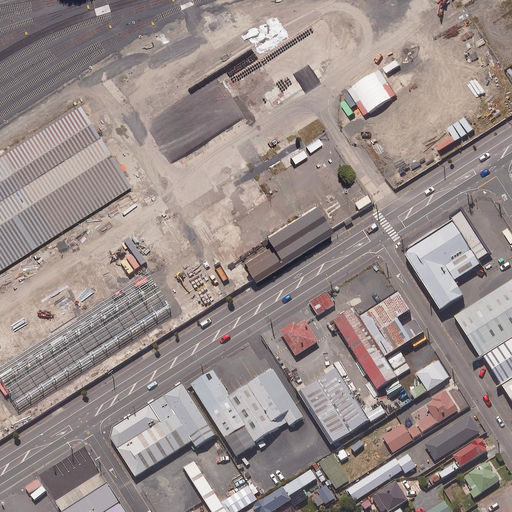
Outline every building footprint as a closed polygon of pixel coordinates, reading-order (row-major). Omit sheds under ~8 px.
[(265,20),(253,0),(243,0),(216,17),(210,8),(195,18),(216,51),(265,20)] [(346,52),(325,18),(157,127),(178,160),(254,111),(260,119),(277,108),(276,106),(323,76),(324,78),(340,68),(334,60),(346,52)] [(0,127),(20,115),(16,108),(32,98),(22,80),(51,62),(41,46),(0,72),(0,127)] [(395,176),(403,189),(511,118),(511,81),(505,70),(500,73),(492,61),(476,72),(473,68),(452,81),(440,63),(392,93),(404,111),(351,144),(378,186),(395,176)] [(0,153),(0,271),(134,184),(81,102),(0,153)] [(319,139),(306,147),(311,153),(323,145),(319,139)] [(259,154),(263,152),(258,144),(249,149),(254,157),(259,154)] [(254,157),(249,149),(242,153),(247,162),(254,157)] [(304,150),(291,158),(295,165),(308,157),(304,150)] [(254,157),(247,162),(251,168),(263,161),(259,154),(254,157)] [(373,204),(368,197),(356,205),(360,212),(373,204)] [(245,261),(256,279),(335,229),(318,203),(268,235),(273,243),(245,261)] [(488,252),(460,209),(449,216),(453,221),(404,252),(441,310),(463,295),(453,280),(480,263),(477,259),(488,252)] [(66,324),(0,365),(0,377),(14,400),(20,411),(172,313),(162,298),(148,274),(66,324)] [(485,358),(511,340),(511,282),(455,318),(481,360),(485,358)] [(21,298),(27,307),(40,298),(34,289),(21,298)] [(327,294),(310,304),(318,317),(335,308),(327,294)] [(386,360),(400,352),(425,336),(416,321),(403,328),(400,322),(412,315),(399,294),(360,319),(386,360)] [(397,378),(386,360),(360,319),(355,310),(335,323),(379,392),(398,380),(397,378)] [(319,344),(306,322),(303,323),(302,320),(281,333),(296,358),(319,344)] [(511,340),(485,358),(505,389),(511,384),(511,340)] [(400,352),(386,360),(397,378),(398,378),(411,370),(400,352)] [(423,383),(429,393),(450,379),(439,361),(417,375),(423,383)] [(246,430),(256,445),(289,424),(291,428),(304,419),(273,371),(257,381),(229,399),(247,428),(245,429),(246,430)] [(319,383),(352,436),(369,425),(362,414),(335,372),(319,382),(319,383)] [(227,442),(246,430),(245,429),(247,428),(229,399),(214,374),(192,388),(227,442)] [(185,387),(182,383),(176,387),(178,390),(165,398),(193,443),(198,449),(217,437),(185,387)] [(352,436),(319,383),(317,385),(301,394),(334,447),(352,436)] [(405,391),(400,383),(387,391),(391,399),(405,391)] [(429,393),(423,383),(410,392),(416,401),(429,393)] [(447,392),(433,401),(434,403),(427,408),(431,415),(437,424),(439,426),(460,413),(447,392)] [(150,407),(161,425),(120,451),(137,478),(193,443),(165,398),(157,403),(155,400),(148,404),(150,407)] [(161,425),(150,407),(133,418),(131,415),(124,419),(126,423),(114,431),(112,439),(120,451),(161,425)] [(387,415),(382,408),(374,413),(372,409),(366,412),(373,424),(387,415)] [(431,415),(417,424),(423,433),(437,424),(431,415)] [(481,435),(471,418),(426,445),(436,462),(481,435)] [(413,442),(402,425),(383,438),(394,455),(413,442)] [(421,435),(416,427),(409,432),(414,440),(421,435)] [(246,430),(227,442),(239,460),(258,448),(255,445),(256,445),(246,430)] [(489,453),(482,441),(455,458),(462,469),(489,453)] [(349,458),(345,450),(337,453),(341,462),(349,458)] [(350,482),(333,455),(320,464),(337,491),(350,482)] [(417,469),(409,456),(398,463),(397,460),(348,492),(355,503),(404,471),(407,475),(417,469)] [(364,460),(353,468),(358,474),(369,466),(364,460)] [(226,511),(221,504),(195,462),(185,469),(212,511),(226,511)] [(498,474),(496,475),(489,463),(464,478),(476,498),(500,484),(503,482),(498,474)] [(456,464),(439,475),(443,481),(460,470),(456,464)] [(284,490),(292,502),(296,508),(308,500),(302,491),(317,481),(311,472),(284,490)] [(221,504),(226,511),(240,511),(258,501),(254,496),(259,493),(254,484),(221,504)] [(336,499),(327,484),(317,490),(327,505),(336,499)] [(394,511),(409,502),(397,484),(373,499),(381,511),(384,511),(387,510),(388,511),(394,511)] [(108,511),(120,504),(109,487),(69,511),(108,511)] [(262,511),(276,511),(292,502),(284,490),(254,509),(256,511),(260,511),(262,511)] [(451,511),(445,502),(428,511),(451,511)]
